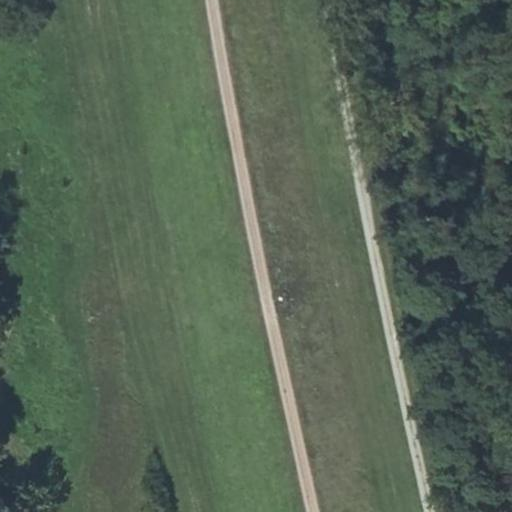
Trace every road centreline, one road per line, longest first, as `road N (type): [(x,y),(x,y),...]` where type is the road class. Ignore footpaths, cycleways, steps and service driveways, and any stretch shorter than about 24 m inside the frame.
road 1 (track): [(219,0),(324,511)]
road 2 (track): [(427,511),(398,403),(324,0)]
